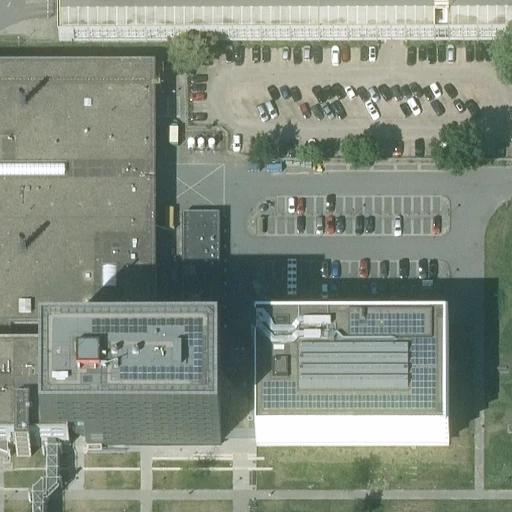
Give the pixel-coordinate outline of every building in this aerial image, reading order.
[(511,0),(57,0),(57,15),(57,27),(58,46),(58,50),(186,50),(390,49),(511,48),(511,0)] [(39,448),(46,447),(57,448),(64,447),(64,448),(68,448),(68,439),(68,358),(69,358),(69,357),(64,357),(39,357),(36,357),(11,357),(11,343),(95,343),(95,333),(155,333),(155,87),(155,69),(0,68),(0,448),(7,448),(10,448),(16,447),(16,458),(30,458),(30,447),(33,447),(36,447),(36,448),(39,448)] [(181,329),(219,329),(219,216),(181,216),(181,329)] [(86,447),(99,447),(146,447),(220,447),(220,435),(230,435),(230,436),(230,437),(231,438),(231,439),(233,440),(234,440),(235,440),(236,440),(237,440),(238,439),(239,438),(240,437),(240,436),(240,435),(255,435),(255,447),(447,447),(447,327),(255,327),(255,358),(80,358),(80,360),(80,366),(69,366),(69,358),(68,358),(68,439),(75,439),(88,439),(88,444),(86,444),(86,447)] [(33,493),(32,511),(43,511),(43,501),(57,488),(57,448),(46,447),(47,481),(33,493)]
